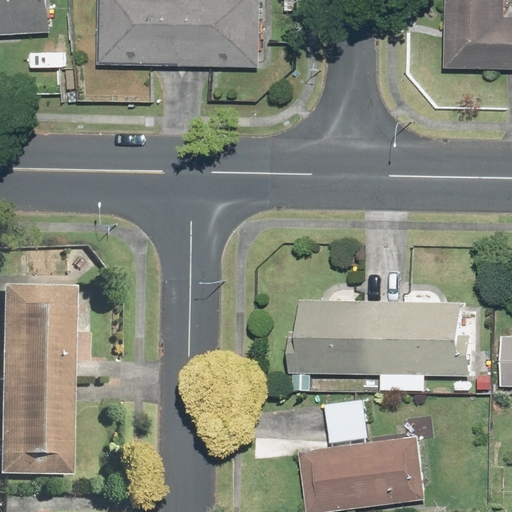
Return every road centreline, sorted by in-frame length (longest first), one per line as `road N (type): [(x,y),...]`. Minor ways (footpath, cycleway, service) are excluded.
road 1 (residential): [(185,511),(193,170)]
road 2 (secondary): [(193,170),(0,165)]
road 3 (residential): [(356,174),(355,0)]
road 4 (secondary): [(356,174),(193,170)]
road 5 (secondary): [(511,177),(356,174)]
